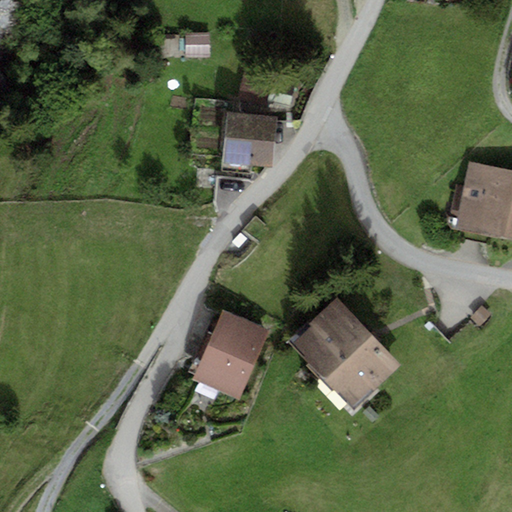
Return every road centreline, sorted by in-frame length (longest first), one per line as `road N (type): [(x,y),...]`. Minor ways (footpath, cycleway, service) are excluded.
road 1 (residential): [(313,120),(287,166),(209,254),(129,422),(119,468),(132,511)]
road 2 (residential): [(313,120),(345,146),(366,214),(386,242),(417,260),(511,280)]
road 3 (track): [(193,295),(74,452),(43,511)]
road 4 (residential): [(374,0),(313,120)]
